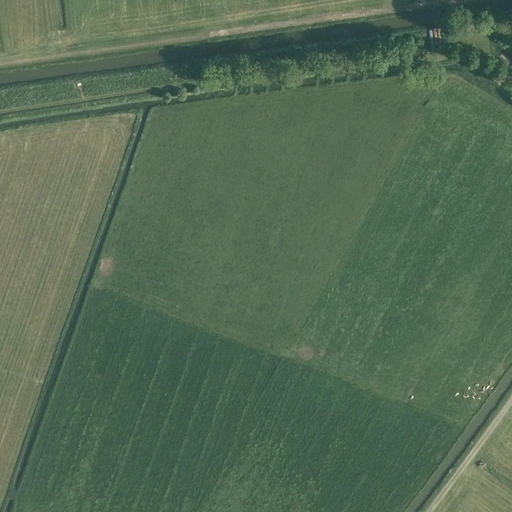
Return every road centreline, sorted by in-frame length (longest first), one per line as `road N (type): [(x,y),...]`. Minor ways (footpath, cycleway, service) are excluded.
road 1 (track): [(231,33),(469,0)]
road 2 (track): [(511,399),(428,511)]
